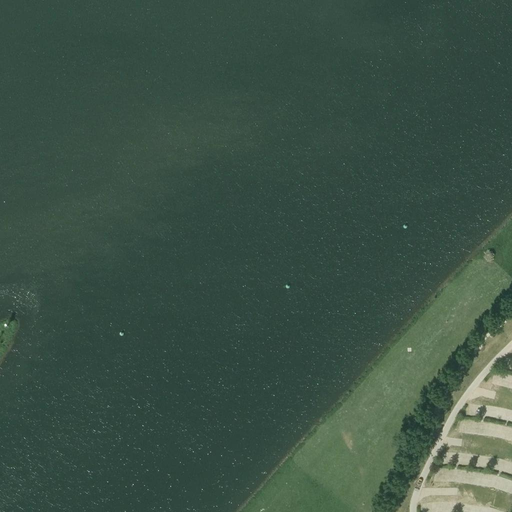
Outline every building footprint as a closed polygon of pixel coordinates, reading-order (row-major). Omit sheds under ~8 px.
[(486,424),(484,434),(493,435),(494,425),(486,424)] [(452,452),(450,462),(458,463),(459,454),(452,452)] [(463,463),(473,466),(475,457),(465,454),(463,463)] [(511,473),(511,463),(502,462),(500,471),(511,473)] [(440,482),(450,483),(450,470),(440,470),(440,482)] [(457,471),(456,483),(469,484),(469,472),(457,471)] [(489,487),(492,476),(479,474),(477,485),(489,487)] [(498,478),(496,491),(506,492),(508,480),(498,478)]
